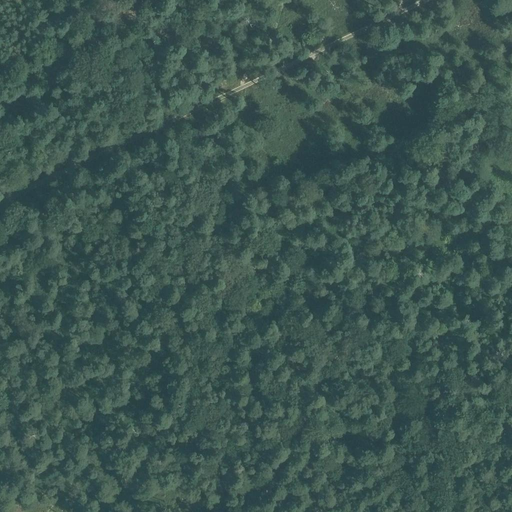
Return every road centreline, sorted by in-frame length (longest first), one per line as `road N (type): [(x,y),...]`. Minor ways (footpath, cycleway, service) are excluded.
road 1 (track): [(0,204),(427,0)]
road 2 (track): [(275,72),(303,84),(417,76),(446,86),(454,163),(487,208),(511,297)]
